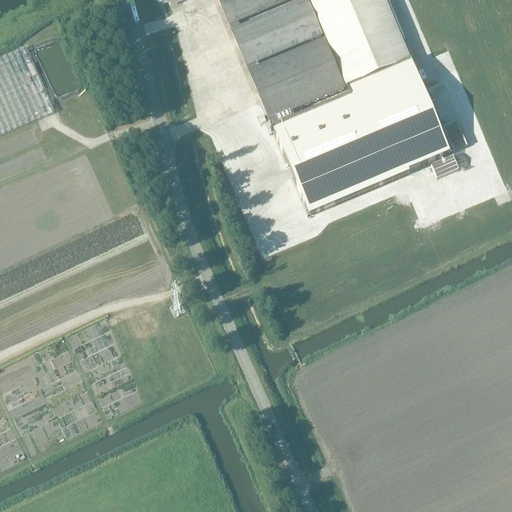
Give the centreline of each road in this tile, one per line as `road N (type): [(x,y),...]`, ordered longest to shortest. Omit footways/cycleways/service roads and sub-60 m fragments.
road 1 (unclassified): [(311,511),(186,223),(124,0)]
road 2 (unknown): [(209,283),(103,308),(0,358)]
